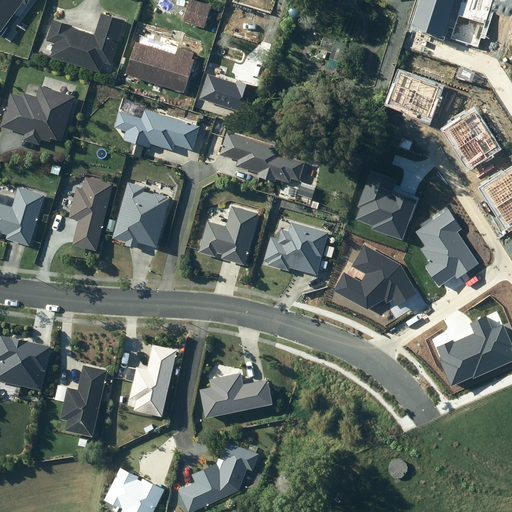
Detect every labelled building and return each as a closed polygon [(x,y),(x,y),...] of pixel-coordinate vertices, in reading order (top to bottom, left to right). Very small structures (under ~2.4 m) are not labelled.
[(321,37),(318,49),(331,53),(322,80),(332,83),(345,43),(336,41),(335,42),(321,37)] [(316,50),(314,56),(323,59),(325,53),(316,50)] [(27,132),(24,141),(41,146),(43,137),(63,143),(76,97),(40,86),(37,96),(25,93),(24,96),(12,93),(2,125),(27,132)] [(200,125),(145,111),(143,118),(120,112),(116,128),(128,131),(125,141),(151,148),(152,144),(175,150),(176,145),(194,150),(200,125)] [(284,153),(285,151),(229,132),(221,155),(239,161),(237,167),(260,175),(259,177),(281,184),(298,180),(301,181),(308,161),(284,153)] [(98,248),(114,182),(86,176),(83,187),(77,186),(70,215),(80,218),(74,242),(98,248)] [(509,180),(499,189),(511,202),(511,179),(510,181),(509,180)] [(303,181),(299,194),(313,199),(318,187),(303,181)] [(158,248),(171,198),(156,195),(155,197),(146,194),(147,187),(129,182),(114,238),(128,242),(127,244),(139,247),(140,243),(158,248)] [(14,207),(0,202),(0,237),(1,238),(3,233),(8,235),(7,239),(31,246),(46,195),(19,187),(14,207)] [(232,207),(227,226),(208,222),(201,254),(217,258),(218,254),(225,255),(224,259),(247,265),(259,213),(232,207)] [(270,262),(269,265),(290,271),(291,268),(318,276),(330,231),(292,221),(289,232),(283,230),(280,239),(272,237),(266,261),(270,262)] [(0,380),(42,390),(52,346),(2,334),(0,342),(0,380)] [(131,398),(138,400),(137,410),(165,415),(177,349),(153,345),(148,368),(136,366),(131,398)] [(69,419),(67,429),(95,435),(109,369),(84,364),(79,389),(69,387),(63,418),(69,419)] [(270,380),(245,385),(242,372),(210,379),(212,387),(201,389),(207,417),(275,403),(270,380)] [(226,441),(218,462),(194,474),(197,482),(180,490),(190,511),(194,511),(239,491),(240,491),(249,468),(253,470),(260,454),(226,441)] [(394,476),(395,477),(396,478),(397,478),(398,478),(400,478),(401,478),(403,477),(404,476),(406,475),(407,474),(408,472),(408,471),(408,469),(408,468),(408,466),(408,464),(407,463),(406,462),(404,461),(403,460),(401,459),(400,459),(398,459),(396,459),(395,460),(393,461),(392,462),(391,463),(390,465),(390,466),(389,468),(389,469),(390,471),(390,473),(391,474),(392,475),(394,476)] [(123,466),(106,500),(124,508),(122,511),(155,511),(167,488),(123,466)]
